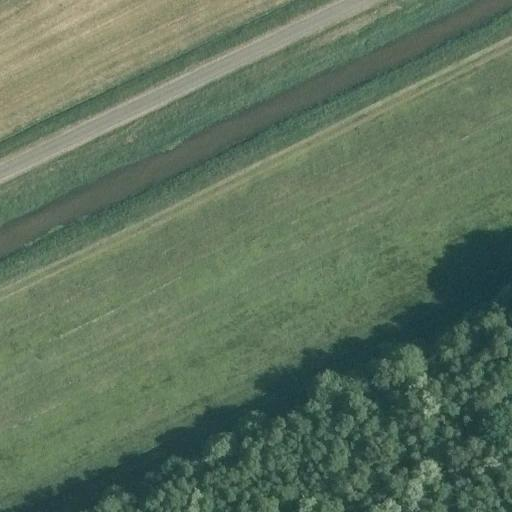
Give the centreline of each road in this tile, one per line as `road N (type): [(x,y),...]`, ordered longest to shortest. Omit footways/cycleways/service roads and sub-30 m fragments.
road 1 (track): [(0,279),(511,32)]
road 2 (unclassified): [(0,173),(362,0)]
